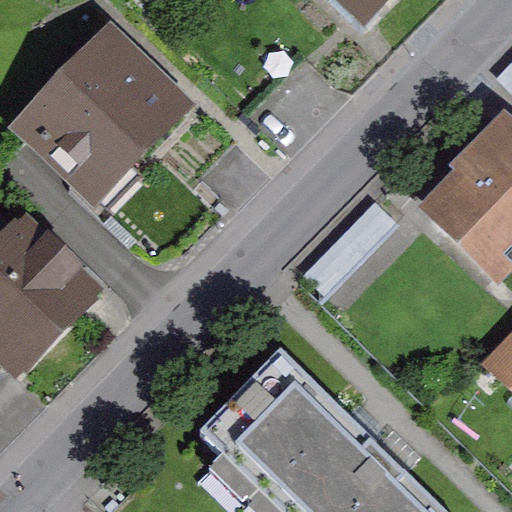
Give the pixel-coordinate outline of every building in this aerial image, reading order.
[(362,0),(372,10),(381,0),(362,0)] [(21,131),(87,195),(118,162),(128,171),(183,114),(107,41),(21,131)] [(511,68),(499,82),(511,94),(511,68)] [(436,213),(498,273),(511,258),(511,145),(500,133),(463,171),(470,178),(436,213)] [(374,208),(306,278),(325,297),(393,227),(374,208)] [(0,340),(24,364),(81,306),(0,227),(0,340)] [(511,349),(495,367),(511,384),(511,349)] [(201,439),(275,511),(438,511),(281,357),(201,439)] [(116,471),(88,500),(100,511),(115,511),(136,491),(116,471)]
